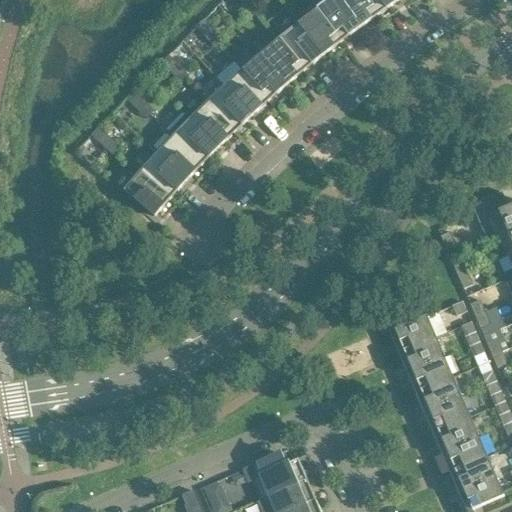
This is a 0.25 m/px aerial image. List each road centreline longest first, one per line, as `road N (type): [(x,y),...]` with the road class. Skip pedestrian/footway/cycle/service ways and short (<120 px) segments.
road 1 (tertiary): [(0,440),(146,409),(259,352),(313,305),(363,241),(425,123)]
road 2 (tertiary): [(425,123),(244,319),(143,374),(0,404)]
road 3 (residential): [(208,227),(370,69),(476,0)]
road 4 (residential): [(93,511),(290,428),(324,435)]
